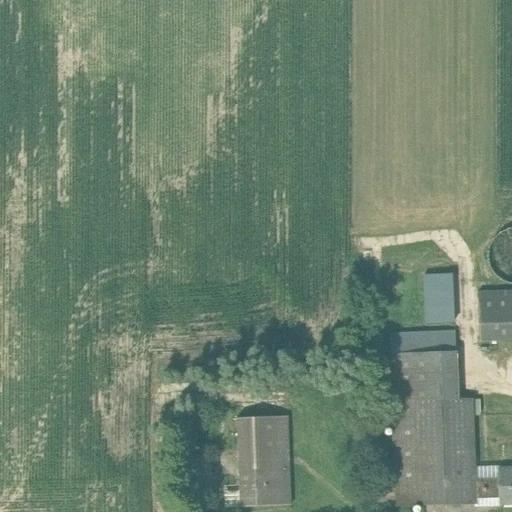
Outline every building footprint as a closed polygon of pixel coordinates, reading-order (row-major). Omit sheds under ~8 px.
[(490,265),(494,273),(501,279),(509,283),(511,283),(511,228),(510,229),(501,233),(495,239),(490,247),(488,256),(490,265)] [(423,275),(393,276),(396,325),(454,321),(451,275),(450,275),(450,261),(422,263),(423,275)] [(511,290),(477,291),(479,343),(511,341),(511,290)] [(494,475),(475,476),(473,398),(458,399),(457,352),(455,352),(454,329),(389,331),(393,459),(378,460),(379,506),(475,503),(476,505),(486,505),(486,498),(500,498),(500,503),(511,502),(511,465),(494,466),(494,475)] [(290,505),(289,485),(287,416),(237,418),(240,507),(290,505)]
